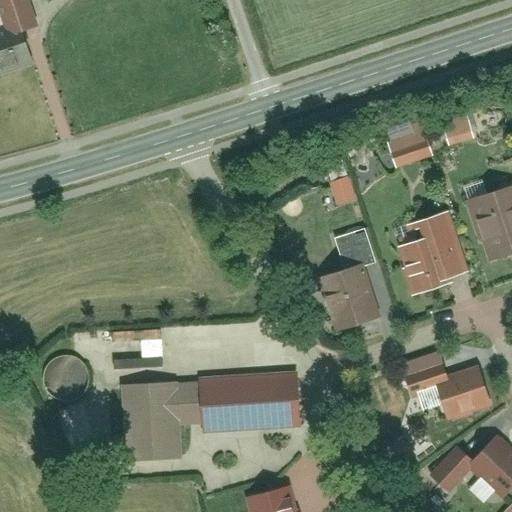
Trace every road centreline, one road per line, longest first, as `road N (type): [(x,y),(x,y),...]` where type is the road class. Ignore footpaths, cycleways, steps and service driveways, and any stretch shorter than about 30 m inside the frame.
road 1 (tertiary): [(190,137),(511,32)]
road 2 (residential): [(190,137),(332,395)]
road 3 (tertiary): [(0,192),(190,137)]
road 4 (residential): [(332,395),(511,335)]
road 5 (residential): [(332,395),(374,511)]
